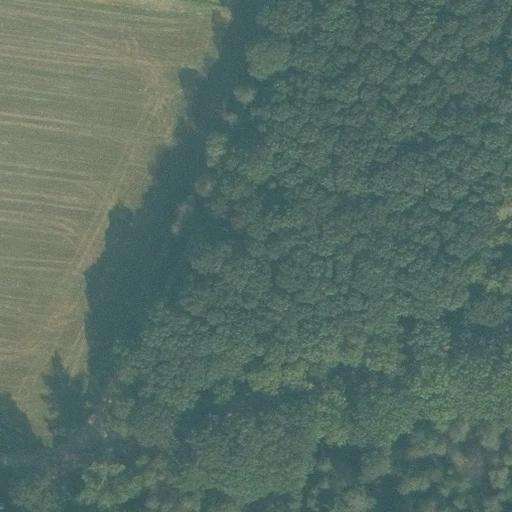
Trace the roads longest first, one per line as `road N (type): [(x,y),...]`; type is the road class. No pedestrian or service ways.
road 1 (track): [(321,0),(77,468)]
road 2 (track): [(77,468),(511,343)]
